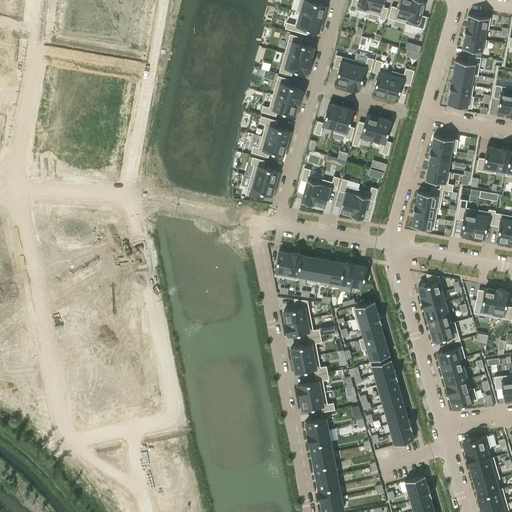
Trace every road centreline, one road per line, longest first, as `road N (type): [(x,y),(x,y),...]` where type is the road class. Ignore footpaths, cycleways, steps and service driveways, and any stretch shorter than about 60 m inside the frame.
road 1 (residential): [(145,511),(130,438),(34,311),(14,195)]
road 2 (residential): [(306,511),(254,241),(257,221)]
road 3 (residential): [(14,195),(38,0)]
road 4 (residential): [(130,193),(165,0)]
road 5 (residential): [(391,246),(440,426)]
road 6 (residential): [(280,225),(314,89)]
road 7 (residential): [(422,115),(391,246)]
road 8 (residential): [(130,193),(257,221)]
road 9 (residential): [(391,246),(511,266)]
